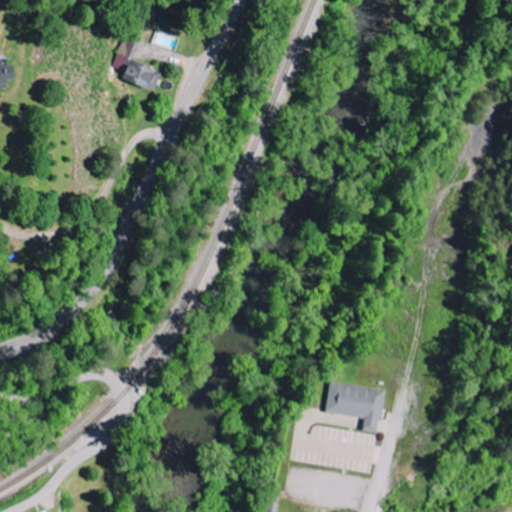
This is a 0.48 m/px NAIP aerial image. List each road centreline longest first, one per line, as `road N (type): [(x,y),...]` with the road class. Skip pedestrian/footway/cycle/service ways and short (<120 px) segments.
road 1 (secondary): [(0,354),(36,339),(100,277),(241,0)]
road 2 (residential): [(0,389),(26,400),(97,376),(112,382),(124,402),(109,439),(8,511)]
road 3 (residential): [(216,47),(0,32)]
